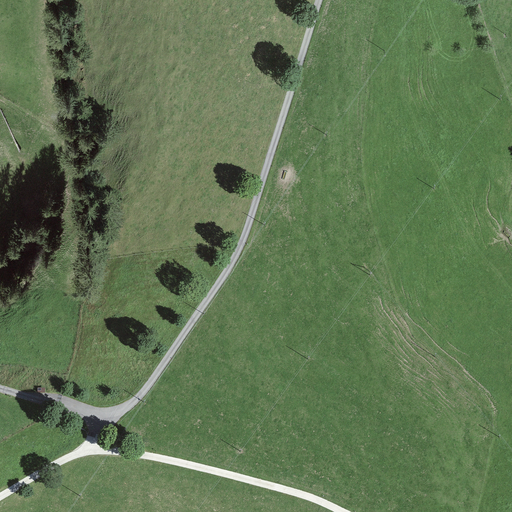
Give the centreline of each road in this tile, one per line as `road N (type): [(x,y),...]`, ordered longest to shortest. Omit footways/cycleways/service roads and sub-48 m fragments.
road 1 (track): [(97,413),(120,410),(143,390),(231,263),(319,0)]
road 2 (track): [(342,511),(225,473),(88,448)]
road 3 (unclassified): [(0,496),(88,448),(97,413)]
